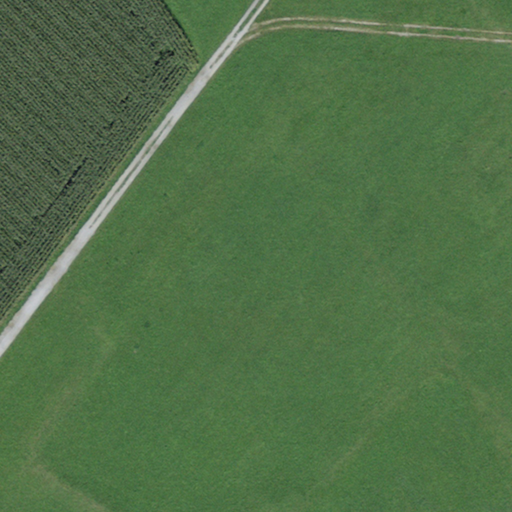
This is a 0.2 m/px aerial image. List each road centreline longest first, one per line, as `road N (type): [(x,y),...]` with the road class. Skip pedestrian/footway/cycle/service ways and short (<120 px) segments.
road 1 (track): [(0,351),(264,0)]
road 2 (track): [(234,39),(272,24),(330,23),(511,38)]
